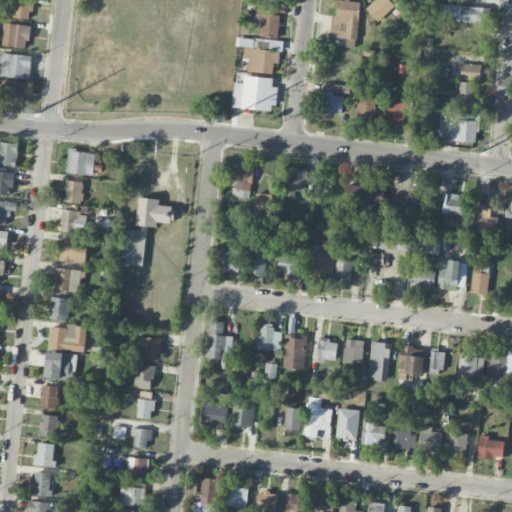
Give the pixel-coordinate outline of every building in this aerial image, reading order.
[(31,20),(33,0),(14,0),(13,18),(31,20)] [(378,21),(395,6),(389,0),(375,0),(366,9),(378,21)] [(332,16),(330,37),(356,40),(360,3),(337,1),(336,16),(332,16)] [(490,7),(440,6),(440,21),(489,23),(490,7)] [(260,37),(278,38),(279,15),(261,14),(260,37)] [(2,45),(27,49),(30,26),(5,23),(2,45)] [(2,78),(31,78),(32,55),(2,54),(2,78)] [(481,64),(461,64),(460,80),(480,81),(481,64)] [(234,83),(232,108),(274,112),(277,87),(272,87),(273,79),(244,76),(244,84),(234,83)] [(24,82),(2,81),(1,104),(24,105),(24,82)] [(457,110),(478,110),(478,101),(473,101),(473,82),(458,82),(457,110)] [(322,114),(342,115),(344,85),(323,84),(322,114)] [(383,111),(376,111),(376,96),(358,96),(357,125),(383,126),(383,111)] [(404,103),(389,103),(388,125),(403,126),(404,103)] [(451,141),(476,142),(477,121),(452,120),(451,141)] [(0,165),(17,166),(18,143),(0,142),(0,165)] [(95,154),(69,150),(66,172),(92,176),(95,154)] [(252,166),(237,165),(236,194),(251,195),(252,166)] [(309,171),(290,167),(285,195),(294,197),(296,191),(304,192),(309,171)] [(13,173),(0,172),(0,194),(12,195),(13,173)] [(64,203),(81,204),(82,182),(65,181),(64,203)] [(346,184),(345,204),(384,205),(384,186),(346,184)] [(271,194),(257,194),(257,204),(271,205),(271,194)] [(468,215),(469,195),(443,194),(442,214),(468,215)] [(143,266),(146,227),(157,228),(157,223),(172,223),(173,206),(159,206),(159,199),(138,198),(136,230),(123,229),(121,265),(143,266)] [(0,224),(5,225),(7,211),(16,212),(17,204),(0,201),(0,224)] [(475,206),(474,224),(490,225),(491,206),(475,206)] [(86,233),(87,213),(61,211),(60,231),(86,233)] [(235,237),(248,240),(253,219),(240,216),(235,237)] [(8,232),(0,231),(0,253),(5,255),(8,232)] [(380,249),(412,253),(413,240),(381,237),(380,249)] [(265,275),(266,257),(271,258),(272,240),(250,239),(248,275),(265,275)] [(60,262),(87,263),(87,241),(60,240),(60,262)] [(332,277),(335,258),(327,258),(329,241),(323,240),(322,246),(312,245),(308,274),(332,277)] [(241,272),(241,250),(222,249),(221,271),(241,272)] [(301,257),(281,254),(277,274),(297,278),(301,257)] [(466,290),(467,261),(439,259),(438,289),(466,290)] [(351,288),(352,261),(335,260),(334,287),(351,288)] [(436,269),(415,267),(413,287),(433,289),(436,269)] [(55,291),(80,292),(81,270),(56,269),(55,291)] [(489,274),(473,272),(471,294),(487,295),(489,274)] [(71,299),(51,297),(49,319),(68,321),(71,299)] [(205,358),(221,359),(220,368),(230,369),(233,336),(224,336),(225,322),(208,320),(205,358)] [(282,333),(273,332),(274,325),(259,323),(256,350),(279,352),(282,333)] [(86,326),(67,325),(67,328),(51,327),(50,349),(85,351),(86,326)] [(283,369),(305,370),(306,335),(284,335),(283,369)] [(141,360),(159,361),(160,338),(142,337),(141,360)] [(337,342),(318,339),(316,360),(334,362),(337,342)] [(342,362),(363,363),(364,340),(343,340),(342,362)] [(386,381),(392,344),(372,341),(367,378),(386,381)] [(425,348),(402,345),(399,373),(421,375),(425,348)] [(445,350),(431,349),(429,372),(443,373),(445,350)] [(75,380),(76,354),(46,353),(45,379),(75,380)] [(488,385),(505,385),(506,355),(489,354),(488,385)] [(482,389),(484,357),(459,355),(458,378),(473,379),(472,388),(482,389)] [(152,390),(154,366),(136,364),(134,388),(152,390)] [(41,408),(58,408),(58,386),(41,386),(41,408)] [(152,419),(153,393),(139,392),(137,418),(152,419)] [(321,409),(322,399),(308,397),(303,438),(329,441),(332,410),(321,409)] [(253,428),(255,400),(234,399),(233,427),(253,428)] [(227,407),(213,406),(213,403),(203,402),(202,424),(226,425),(227,407)] [(301,409),(285,408),(284,430),(300,430),(301,409)] [(55,437),(57,416),(41,415),(40,436),(55,437)] [(374,426),(374,421),(363,420),(362,443),(385,444),(386,427),(374,426)] [(416,449),(417,434),(411,434),(412,423),(394,422),(393,448),(416,449)] [(125,427),(114,426),(113,438),(125,439),(125,427)] [(417,450),(440,453),(443,433),(432,432),(433,428),(420,426),(417,450)] [(149,449),(151,430),(134,428),(132,447),(149,449)] [(467,431),(449,431),(448,452),(467,453),(467,431)] [(503,457),(504,441),(489,441),(489,436),(479,436),(478,459),(494,459),(494,457),(503,457)] [(35,465),(53,467),(56,445),(37,443),(35,465)] [(128,469),(146,470),(146,459),(128,458),(128,469)] [(50,496),(51,473),(34,473),(33,495),(50,496)] [(201,492),(195,492),(194,511),(215,511),(218,479),(202,478),(201,492)] [(119,505),(142,507),(143,488),(120,486),(119,505)] [(249,487),(231,486),(230,504),(247,506),(249,487)] [(257,511),(276,511),(277,493),(258,492),(257,511)] [(300,511),(301,495),(283,494),(283,511),(300,511)] [(332,511),(332,497),(316,497),(316,511),(332,511)] [(365,511),(355,510),(356,501),(341,498),(339,511),(365,511)] [(27,511),(48,511),(49,502),(28,501),(27,511)] [(383,511),(384,503),(368,503),(368,511),(383,511)]
